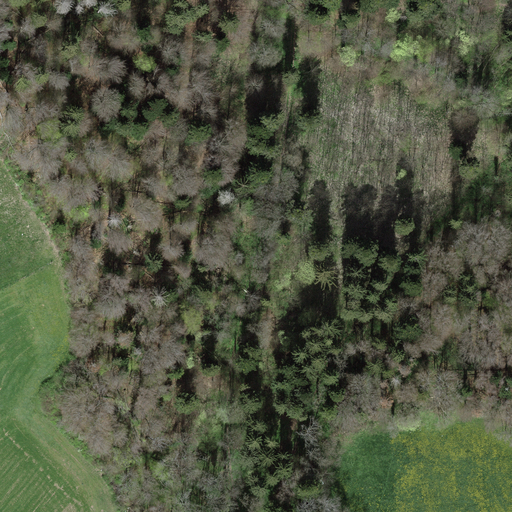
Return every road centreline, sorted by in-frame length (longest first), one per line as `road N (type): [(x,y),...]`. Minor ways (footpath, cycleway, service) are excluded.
road 1 (track): [(296,0),(284,150),(229,377),(224,440),(239,511)]
road 2 (track): [(266,511),(331,358),(436,226),(511,149)]
